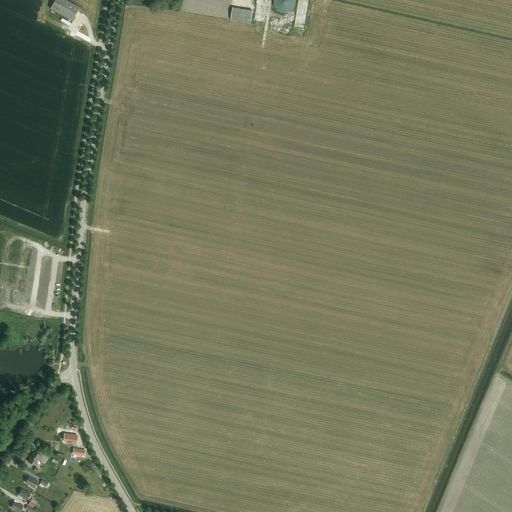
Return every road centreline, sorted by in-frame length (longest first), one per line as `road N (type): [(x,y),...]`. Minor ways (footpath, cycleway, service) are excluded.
road 1 (secondary): [(74,375),(85,187),(116,0)]
road 2 (track): [(438,511),(511,336)]
road 3 (secondary): [(131,511),(88,430),(74,375)]
road 4 (unclassified): [(0,477),(53,383),(74,375)]
